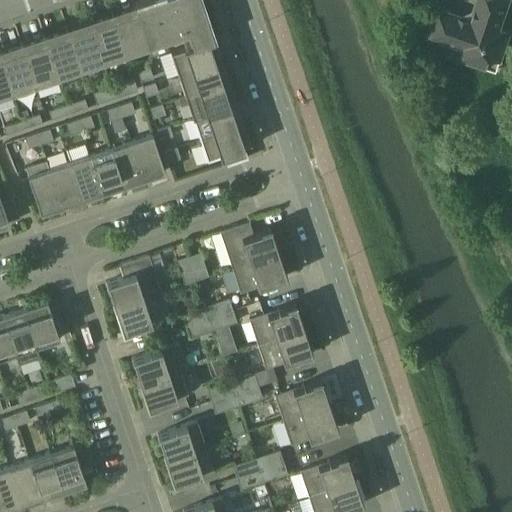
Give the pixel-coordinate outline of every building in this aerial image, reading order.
[(192,44),(208,39),(208,40),(215,38),(202,0),(139,0),(133,2),(135,8),(147,44),(187,30),(192,44)] [(477,0),(475,7),(477,8),(475,13),(462,20),(457,18),(458,14),(438,8),(428,36),(461,47),(457,58),(495,71),(508,33),(498,29),(508,0),(477,0)] [(113,16),(125,51),(147,44),(135,8),(135,9),(113,16)] [(113,16),(90,24),(102,59),(125,51),(113,16)] [(79,66),(102,59),(90,24),(68,31),(79,66)] [(57,74),(79,66),(68,31),(45,39),(59,82),(60,81),(57,74)] [(170,51),(178,73),(215,61),(208,40),(215,38),(208,40),(208,39),(192,44),(170,51)] [(45,39),(22,47),(36,89),(59,82),(45,39)] [(22,47),(0,54),(0,56),(14,97),(36,89),(22,47)] [(0,101),(14,97),(0,56),(0,101)] [(178,97),(223,82),(215,61),(178,73),(185,94),(178,97)] [(153,78),(150,67),(137,71),(141,82),(153,78)] [(124,94),(137,90),(134,78),(120,83),(124,94)] [(146,96),(158,92),(155,82),(142,86),(146,96)] [(187,103),(192,117),(230,104),(223,82),(178,97),(181,105),(187,103)] [(120,83),(106,87),(110,99),(124,94),(120,83)] [(106,87),(93,92),(96,103),(110,99),(106,87)] [(84,98),(66,104),(69,112),(87,106),(84,98)] [(131,100),(118,104),(122,116),(135,111),(131,100)] [(149,107),(153,117),(165,113),(162,102),(149,107)] [(66,104),(48,110),(51,118),(69,112),(66,104)] [(118,104),(106,108),(110,120),(122,116),(118,104)] [(199,138),(237,126),(230,104),(192,117),(199,138)] [(39,113),(21,119),(24,128),(42,122),(39,113)] [(90,114),(77,118),(81,129),(94,125),(90,114)] [(77,118),(65,122),(69,133),(81,129),(77,118)] [(21,119),(3,125),(6,134),(24,128),(21,119)] [(160,139),(172,135),(169,124),(156,129),(160,139)] [(247,156),(237,126),(199,138),(207,161),(224,155),(226,163),(247,156)] [(36,132),(40,143),(53,139),(49,127),(36,132)] [(28,147),(40,143),(36,132),(24,136),(28,147)] [(164,171),(152,133),(130,140),(143,178),(164,171)] [(130,140),(110,147),(123,185),(143,178),(130,140)] [(167,161),(180,157),(176,146),(164,150),(167,161)] [(110,147),(89,154),(102,192),(123,185),(110,147)] [(102,192),(89,154),(69,161),(82,199),(102,192)] [(69,161),(48,167),(61,206),(82,199),(69,161)] [(61,206),(48,167),(27,175),(40,213),(61,206)] [(0,197),(0,226),(9,223),(7,219),(18,216),(12,197),(1,201),(0,197)] [(278,251),(270,226),(254,232),(250,219),(248,219),(249,220),(219,230),(232,267),(278,251)] [(196,279),(208,275),(200,251),(188,255),(196,279)] [(278,251),(232,267),(240,291),(267,282),(267,283),(268,282),(286,276),(285,272),(285,271),(285,270),(284,270),(278,251)] [(114,306),(161,290),(148,254),(119,263),(118,263),(122,276),(106,281),(114,306)] [(196,279),(188,255),(176,259),(184,283),(196,279)] [(114,306),(123,331),(140,325),(141,325),(169,315),(161,290),(114,306)] [(233,308),(229,297),(205,305),(209,316),(233,308)] [(46,299),(23,307),(36,345),(59,338),(46,299)] [(257,342),(303,327),(295,302),(278,308),(278,307),(277,308),(249,318),(257,342)] [(181,312),(185,324),(209,316),(205,305),(181,312)] [(36,345),(23,307),(2,314),(15,352),(19,363),(39,356),(36,345)] [(213,328),(237,321),(233,308),(209,316),(213,328)] [(0,314),(0,357),(15,352),(2,314),(0,314)] [(209,316),(185,324),(189,336),(213,328),(209,316)] [(312,350),(311,350),(303,327),(257,342),(265,367),(294,358),(295,358),(295,357),(312,352),(311,351),(312,351),(312,350)] [(140,382),(186,366),(178,341),(150,351),(149,350),(148,351),(149,351),(132,357),(140,382)] [(140,382),(148,406),(165,401),(166,401),(166,400),(187,393),(179,369),(186,367),(186,366),(140,382)] [(75,384),(71,372),(47,380),(51,392),(75,384)] [(234,392),(259,384),(255,372),(230,380),(234,392)] [(329,403),(320,378),(304,384),(303,383),(302,384),(274,394),(282,418),(329,403)] [(230,380),(208,388),(212,400),(234,392),(230,380)] [(39,383),(27,387),(31,398),(43,394),(39,383)] [(234,392),(238,404),(263,396),(259,384),(234,392)] [(31,398),(27,387),(14,391),(18,403),(31,398)] [(212,400),(216,412),(238,404),(234,392),(212,400)] [(62,410),(58,397),(34,405),(38,418),(62,410)] [(329,403),(282,418),(291,443),(319,433),(319,434),(320,434),(320,433),(337,427),(337,426),(336,426),(329,403)] [(30,420),(26,408),(13,412),(17,424),(30,420)] [(5,428),(17,424),(13,412),(1,417),(5,428)] [(165,458),(205,444),(196,420),(175,427),(175,426),(174,427),(157,433),(165,458)] [(73,444),(49,452),(62,491),(86,483),(80,467),(94,462),(88,444),(74,449),(73,444)] [(165,458),(173,482),(190,477),(191,477),(192,477),(192,476),(213,469),(205,444),(165,458)] [(280,448),(256,456),(260,468),(284,460),(280,448)] [(49,452),(29,459),(42,497),(62,491),(49,452)] [(354,479),(346,454),(329,460),(329,459),(327,460),(328,460),(299,470),(308,494),(354,479)] [(260,468),(256,456),(233,464),(237,476),(260,468)] [(29,459),(8,466),(21,504),(42,497),(29,459)] [(264,480),(288,472),(284,460),(260,468),(264,480)] [(21,504),(8,466),(0,468),(0,508),(1,511),(21,504)] [(237,476),(241,487),(264,480),(260,468),(237,476)] [(362,503),(363,503),(362,502),(354,479),(308,494),(313,511),(336,511),(344,509),(345,510),(346,509),(345,509),(362,503)] [(183,511),(227,511),(222,496),(200,503),(200,502),(199,503),(182,509),(183,511)]
